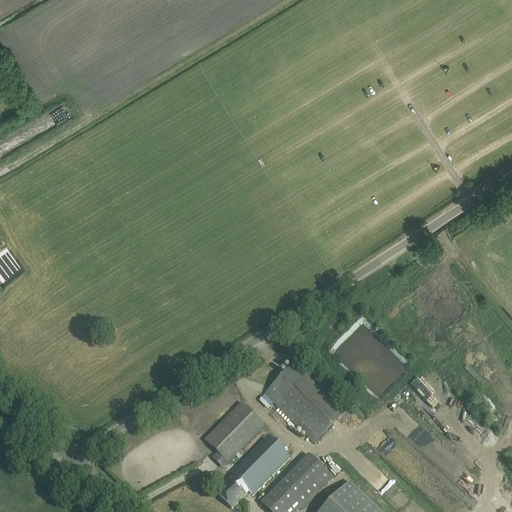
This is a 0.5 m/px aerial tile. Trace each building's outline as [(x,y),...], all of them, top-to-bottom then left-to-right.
[(314,445),(347,411),(297,362),(264,396),(314,445)] [(241,404),(204,441),(227,464),(264,427),(241,404)] [(437,428),(442,423),(433,414),(428,419),(437,428)] [(267,511),(300,511),(332,480),(308,456),(260,505),(267,511)] [(329,468),(335,462),(330,457),(324,463),(329,468)] [(232,477),(215,493),(232,510),(249,494),(232,477)] [(322,511),(379,511),(349,483),(322,511)]
